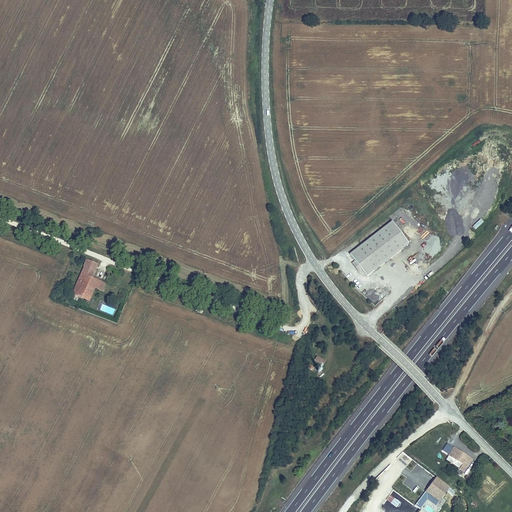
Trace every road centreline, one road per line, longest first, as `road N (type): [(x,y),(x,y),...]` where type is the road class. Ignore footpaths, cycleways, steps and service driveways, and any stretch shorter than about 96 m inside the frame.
road 1 (tertiary): [(511,472),(346,307),(296,232),(269,146),(269,0)]
road 2 (motorway): [(511,233),(290,511)]
road 3 (motorway): [(305,511),(511,252)]
road 4 (track): [(342,511),(382,464),(449,410),(511,289)]
